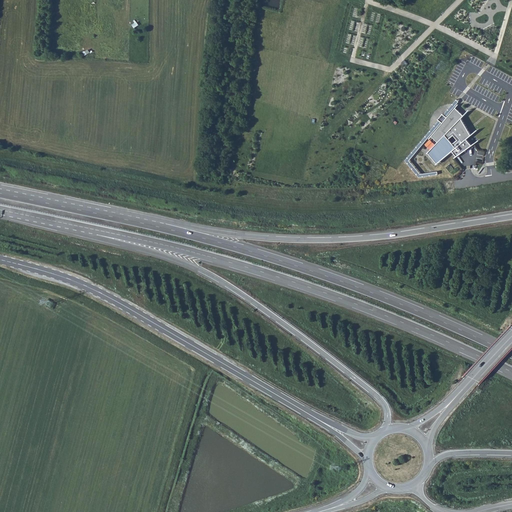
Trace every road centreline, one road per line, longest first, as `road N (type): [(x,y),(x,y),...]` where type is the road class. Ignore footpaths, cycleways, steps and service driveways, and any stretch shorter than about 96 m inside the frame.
road 1 (trunk): [(91,229),(286,279),(511,372)]
road 2 (trunk): [(511,354),(343,281),(159,227)]
road 3 (trunk): [(91,229),(203,270),(273,316),(377,395),(388,413),(383,432)]
road 4 (tertiary): [(0,259),(80,282),(323,423)]
road 5 (trunk): [(511,216),(316,240),(159,227)]
road 6 (track): [(194,181),(332,197),(453,184)]
road 7 (trunk): [(159,227),(0,193)]
